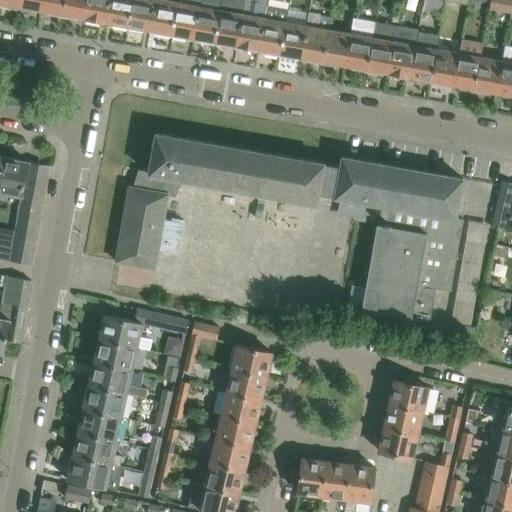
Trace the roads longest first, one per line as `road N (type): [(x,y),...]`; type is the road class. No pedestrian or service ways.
road 1 (residential): [(511,137),(96,65)]
road 2 (residential): [(37,385),(81,139)]
road 3 (residential): [(281,445),(303,361),(314,353),(382,363)]
road 4 (residential): [(281,445),(352,450),(370,422),(382,363)]
road 5 (residential): [(382,363),(511,386)]
